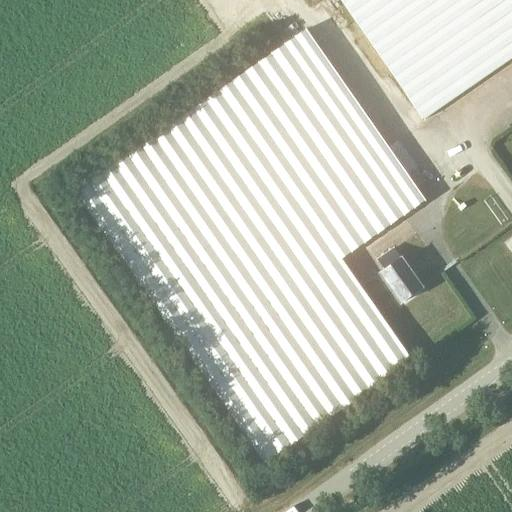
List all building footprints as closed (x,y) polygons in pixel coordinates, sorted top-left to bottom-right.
[(217,0),(226,12),(243,0),(217,0)] [(511,0),(339,0),(421,117),(511,54),(511,0)] [(73,192),(263,464),(411,361),(340,260),(423,202),(304,31),(73,192)] [(417,188),(425,182),(417,170),(408,176),(417,188)] [(399,304),(421,289),(400,259),(399,259),(392,249),(377,260),(384,270),(378,274),(399,304)]
